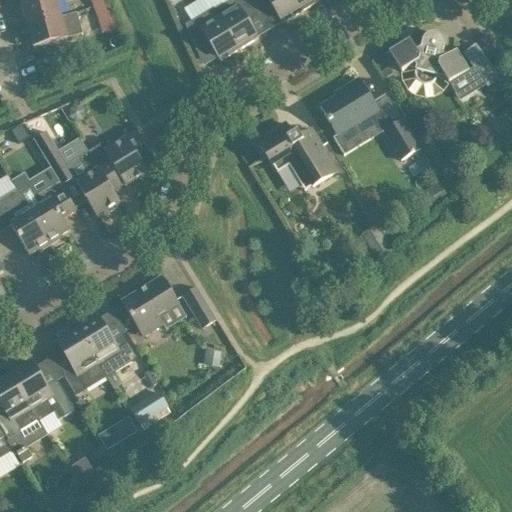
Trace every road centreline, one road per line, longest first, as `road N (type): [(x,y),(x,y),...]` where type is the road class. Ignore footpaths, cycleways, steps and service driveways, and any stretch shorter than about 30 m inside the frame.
road 1 (residential): [(0,342),(145,254),(165,232),(201,121),(403,0)]
road 2 (primary): [(239,511),(511,286)]
